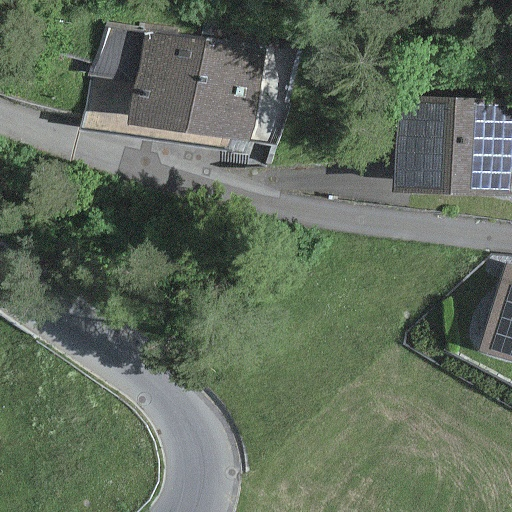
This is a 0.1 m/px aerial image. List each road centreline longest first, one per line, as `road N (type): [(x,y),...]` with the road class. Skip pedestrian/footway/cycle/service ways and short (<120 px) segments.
road 1 (residential): [(511,244),(341,219),(0,116)]
road 2 (residential): [(185,511),(193,447),(178,414),(0,268)]
